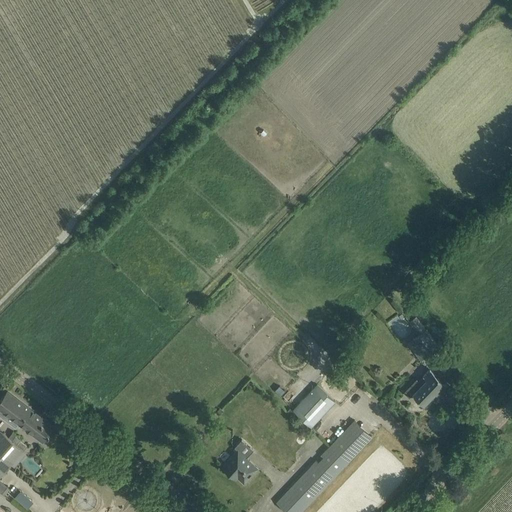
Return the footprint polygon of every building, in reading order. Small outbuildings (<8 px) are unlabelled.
[(387,322),(399,338),(414,327),(402,311),(387,322)] [(428,330),(415,338),(428,355),(440,347),(428,330)] [(421,361),(428,355),(413,337),(407,342),(421,361)] [(417,378),(404,392),(409,397),(413,393),(416,397),(424,404),(435,392),(438,395),(448,385),(441,378),(430,368),(424,375),(427,378),(422,384),(419,380),(417,378)] [(317,384),(293,409),(312,426),(335,401),(317,384)] [(7,392),(0,401),(0,407),(5,412),(1,417),(15,427),(19,422),(42,440),(52,426),(7,392)] [(299,511),(371,435),(354,419),(277,502),(288,511),(299,511)] [(0,478),(0,476),(11,464),(15,467),(27,453),(24,451),(28,446),(13,432),(8,437),(4,433),(0,437),(0,490),(2,492),(7,486),(0,478)] [(238,450),(222,466),(229,472),(236,479),(238,477),(244,483),(256,470),(259,467),(247,457),(238,449),(238,450)]
